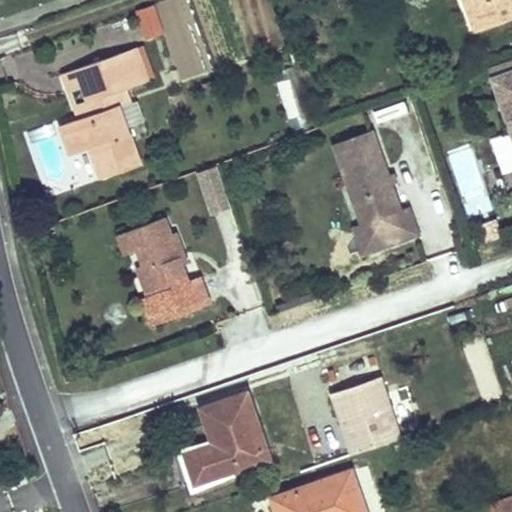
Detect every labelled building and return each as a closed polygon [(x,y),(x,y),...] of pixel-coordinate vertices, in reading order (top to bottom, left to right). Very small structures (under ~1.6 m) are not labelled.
[(511,14),(511,0),(469,0),(470,2),(467,3),(477,28),(511,14)] [(155,2),(136,8),(145,38),(164,32),(155,2)] [(146,79),(135,48),(68,71),(76,90),(84,86),(87,100),(126,88),(146,79)] [(511,67),(488,77),(505,122),(511,119),(511,67)] [(140,128),(126,88),(87,100),(84,86),(76,90),(68,71),(62,73),(78,119),(118,107),(128,135),(140,128)] [(128,135),(118,107),(78,119),(62,124),(70,151),(91,143),(102,176),(139,165),(128,135)] [(372,129),(333,143),(362,223),(373,220),(383,246),(419,233),(409,206),(401,208),(392,183),(388,174),(372,129)] [(212,212),(232,205),(217,163),(197,169),(212,212)] [(393,172),(388,174),(392,183),(396,181),(393,172)] [(167,218),(132,230),(139,251),(144,265),(138,267),(149,297),(155,295),(164,322),(210,306),(201,278),(189,282),(184,266),(181,259),(186,257),(178,233),(173,235),(167,218)] [(362,223),(354,226),(364,253),(383,246),(373,220),(362,223)] [(132,230),(120,234),(127,255),(139,251),(132,230)] [(149,297),(142,300),(152,326),(164,322),(155,295),(149,297)] [(491,343),(469,345),(474,393),(496,390),(491,343)] [(401,435),(385,381),(337,400),(353,451),(401,435)] [(269,449),(249,390),(204,406),(216,440),(187,452),(197,486),(257,466),(253,456),(269,449)] [(366,511),(352,470),(274,498),(278,511),(282,511),(291,510),(292,511),(366,511)] [(511,511),(511,493),(487,501),(491,511),(511,511)]
